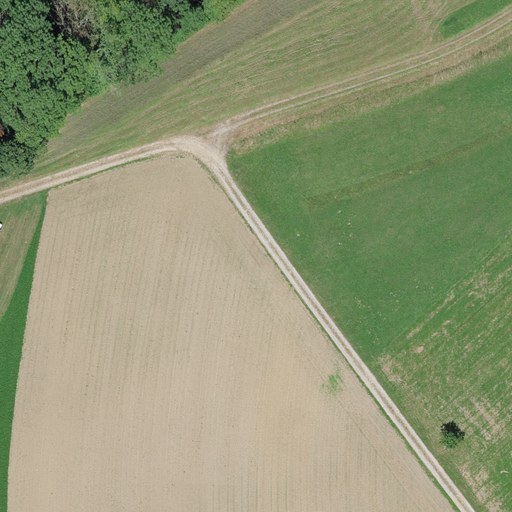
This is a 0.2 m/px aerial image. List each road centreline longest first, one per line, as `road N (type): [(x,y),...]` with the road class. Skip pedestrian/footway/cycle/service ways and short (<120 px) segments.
road 1 (track): [(0,203),(157,150),(206,152),(468,511)]
road 2 (track): [(206,152),(251,120),(460,47),(511,17)]
